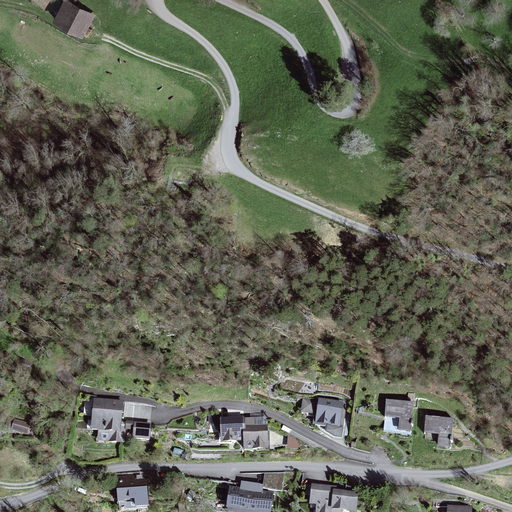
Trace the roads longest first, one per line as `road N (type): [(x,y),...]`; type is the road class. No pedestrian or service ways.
road 1 (residential): [(511,457),(469,471),(377,476),(274,464),(149,464),(81,476),(0,505)]
road 2 (track): [(231,116),(217,86),(198,75),(0,2)]
